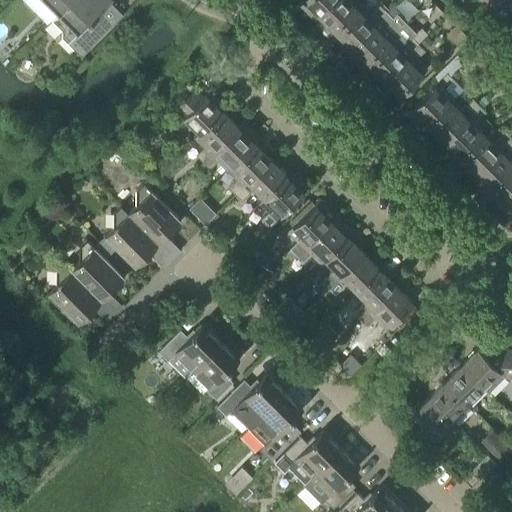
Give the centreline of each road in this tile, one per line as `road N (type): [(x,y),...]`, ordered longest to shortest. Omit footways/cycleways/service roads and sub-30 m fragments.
road 1 (residential): [(262,38),(228,71),(427,272),(461,239)]
road 2 (unclassified): [(461,239),(262,38)]
road 3 (residential): [(356,416),(219,279),(197,272)]
road 4 (residential): [(356,416),(495,273)]
road 5 (residential): [(451,511),(356,416)]
